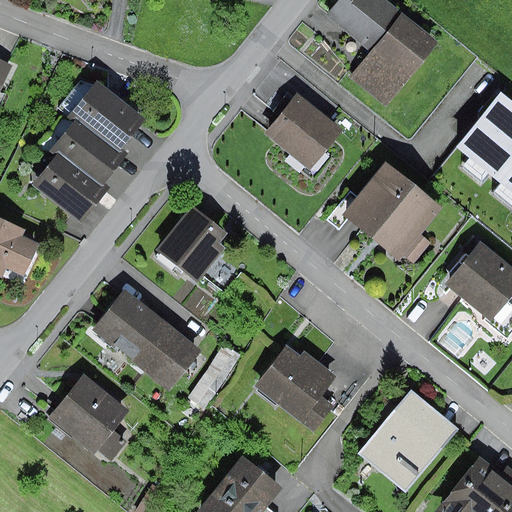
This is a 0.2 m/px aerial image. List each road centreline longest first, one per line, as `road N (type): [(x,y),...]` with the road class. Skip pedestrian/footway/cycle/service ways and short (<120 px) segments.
road 1 (residential): [(178,147),(511,423)]
road 2 (residential): [(6,358),(178,147)]
road 3 (residential): [(220,94),(0,7)]
road 4 (residential): [(220,94),(298,0)]
